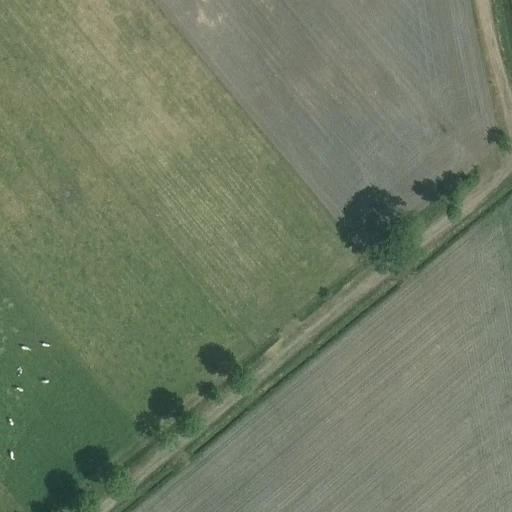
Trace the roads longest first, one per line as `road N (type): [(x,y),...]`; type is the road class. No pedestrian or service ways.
road 1 (track): [(510,160),(93,511)]
road 2 (track): [(511,123),(485,0)]
